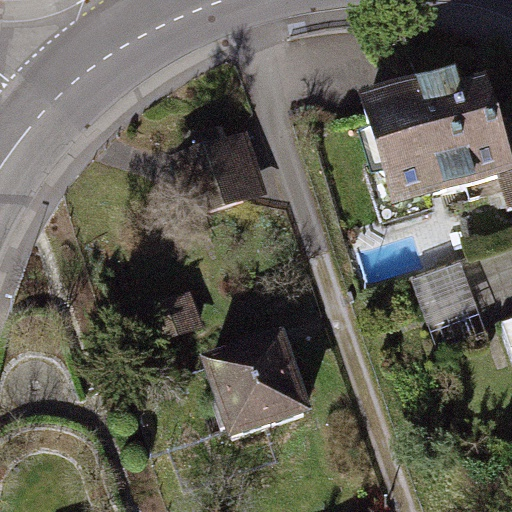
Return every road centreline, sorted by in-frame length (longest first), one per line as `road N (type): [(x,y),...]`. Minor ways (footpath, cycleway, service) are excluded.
road 1 (residential): [(241,0),(411,511)]
road 2 (tertiary): [(41,112),(126,39),(207,0)]
